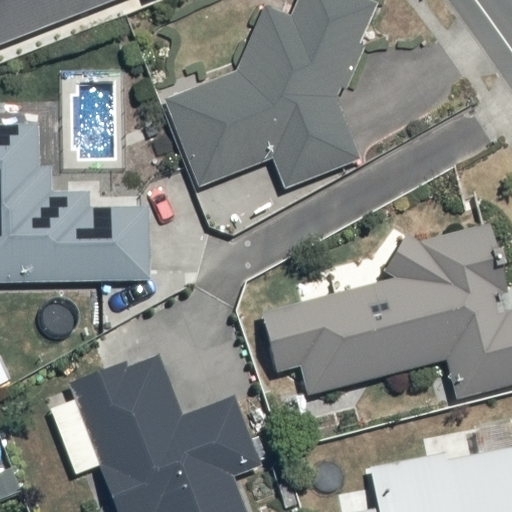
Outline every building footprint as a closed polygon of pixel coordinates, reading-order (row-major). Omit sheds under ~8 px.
[(0,0),(0,39),(100,0),(0,0)] [(168,104),(199,193),(281,163),(288,181),(362,154),(340,97),(379,4),(369,0),(306,0),(300,16),(270,18),(246,76),(168,104)] [(0,120),(0,283),(158,281),(157,206),(99,207),(99,189),(64,190),(63,174),(47,175),(46,119),(0,120)] [(399,231),(395,280),(376,278),(378,294),(271,310),(280,374),(305,371),(308,395),(453,357),(462,395),(511,382),(511,294),(494,279),(498,241),(399,231)] [(258,511),(240,464),(273,452),(252,396),(191,419),(166,354),(74,388),(119,511),(258,511)] [(511,511),(511,421),(482,425),(485,447),(382,460),(385,483),(358,486),(345,488),(348,511),(511,511)]
